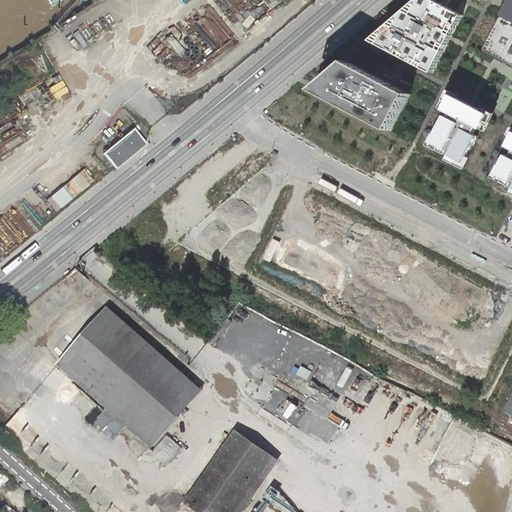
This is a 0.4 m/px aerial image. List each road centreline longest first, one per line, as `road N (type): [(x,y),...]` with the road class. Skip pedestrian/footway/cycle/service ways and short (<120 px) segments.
road 1 (secondary): [(0,299),(234,109)]
road 2 (residential): [(243,119),(505,257)]
road 3 (secondary): [(227,100),(0,285)]
road 4 (unknown): [(339,511),(343,442),(491,511)]
road 5 (unknown): [(0,369),(119,472),(149,511)]
road 6 (secondary): [(234,109),(361,0)]
road 7 (secondary): [(346,0),(227,100)]
